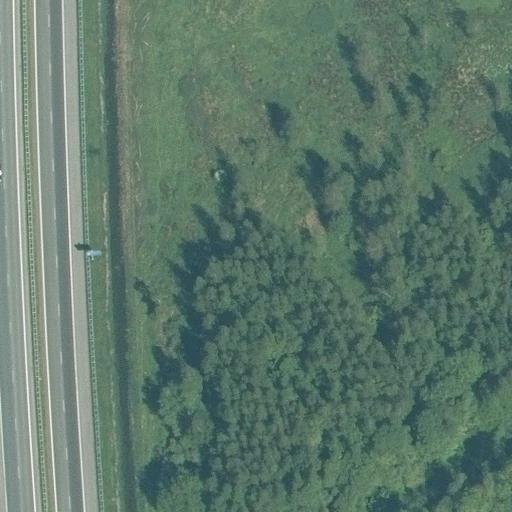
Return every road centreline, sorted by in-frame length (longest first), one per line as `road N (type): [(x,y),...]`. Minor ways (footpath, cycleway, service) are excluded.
road 1 (motorway): [(69,511),(46,0)]
road 2 (motorway): [(0,100),(19,511)]
